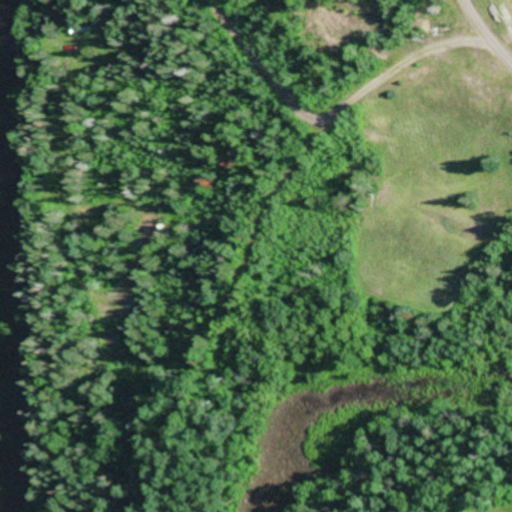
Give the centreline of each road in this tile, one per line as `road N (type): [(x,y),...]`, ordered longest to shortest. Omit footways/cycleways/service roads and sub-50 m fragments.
road 1 (track): [(188,511),(266,234),(308,130),(412,0)]
road 2 (track): [(330,104),(259,0)]
